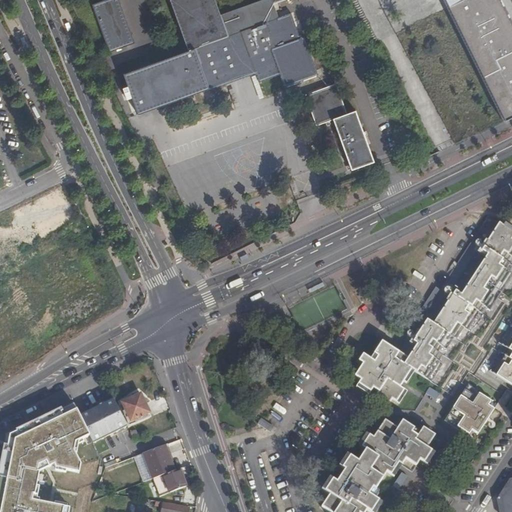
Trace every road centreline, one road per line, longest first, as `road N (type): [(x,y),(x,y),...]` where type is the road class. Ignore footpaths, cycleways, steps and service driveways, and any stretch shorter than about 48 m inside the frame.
road 1 (residential): [(306,511),(283,441),(369,315),(408,314),(474,221)]
road 2 (secondary): [(511,149),(210,297),(170,308)]
road 3 (secondary): [(173,329),(511,175)]
road 4 (tertiary): [(170,308),(29,0)]
road 5 (residential): [(0,204),(67,164),(0,33)]
road 6 (secondary): [(170,308),(0,401)]
road 7 (secondary): [(0,416),(173,329)]
road 8 (tertiary): [(173,329),(174,360),(222,505)]
